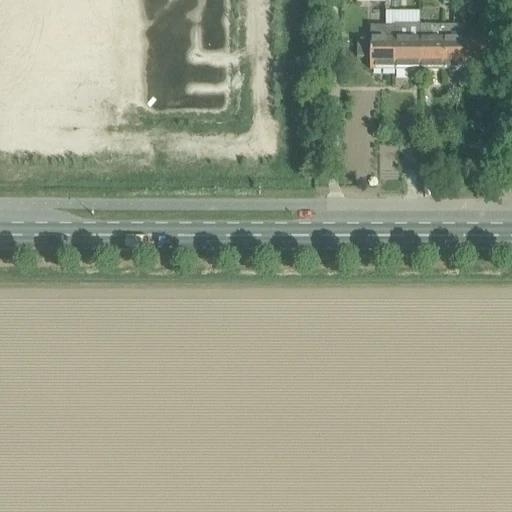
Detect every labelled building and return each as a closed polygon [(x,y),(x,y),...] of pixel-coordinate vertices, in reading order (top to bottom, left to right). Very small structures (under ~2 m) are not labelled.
[(395,19),(411,20),(412,3),(396,2),(395,19)] [(394,71),(394,26),(394,27),(369,28),(369,41),(356,41),(356,60),(369,60),(369,71),(394,71)] [(419,27),(419,26),(394,26),(394,71),(419,71),(419,27)] [(443,27),(419,27),(419,71),(443,71),(443,27)] [(443,27),(443,71),(484,71),(484,41),(459,41),(459,27),(443,27)]
